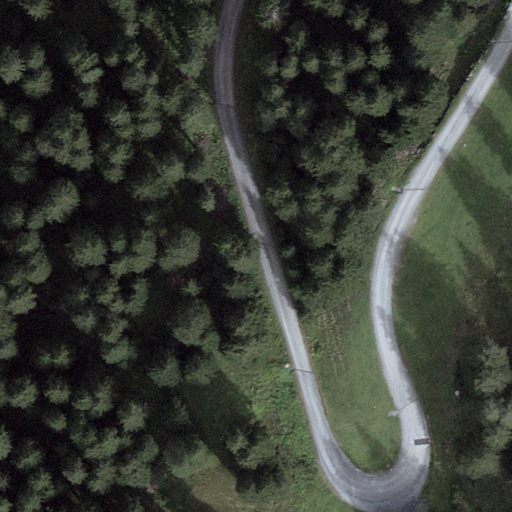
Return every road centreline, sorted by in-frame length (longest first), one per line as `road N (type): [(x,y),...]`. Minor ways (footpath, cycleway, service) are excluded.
road 1 (track): [(511,20),(434,150),(381,262),(383,315),(420,453),(417,472),(386,495),(369,495)]
road 2 (track): [(369,495),(337,469),(311,398),(236,124),(232,0)]
